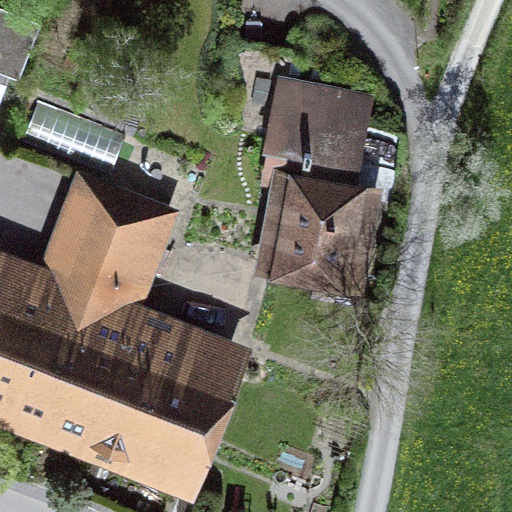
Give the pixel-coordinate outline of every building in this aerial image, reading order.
[(0,4),(0,60),(20,68),(39,20),(0,4)] [(0,72),(0,110),(13,77),(0,72)] [(253,101),(267,103),(270,81),(256,79),(253,101)] [(287,183),(273,257),(348,272),(363,196),(347,193),(366,99),(282,82),(269,148),(271,149),(265,179),(287,183)] [(110,165),(122,135),(39,103),(28,133),(110,165)] [(168,207),(85,175),(54,255),(137,287),(168,207)] [(0,392),(50,412),(90,309),(0,274),(0,392)] [(225,362),(90,309),(50,412),(185,465),(225,362)]
